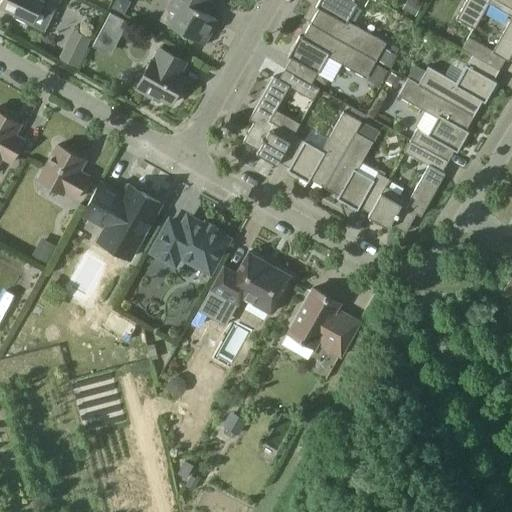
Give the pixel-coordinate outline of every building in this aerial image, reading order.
[(1,0),(0,3),(0,5),(15,13),(14,17),(28,24),(30,21),(34,23),(41,8),(53,15),(60,0),(1,0)] [(130,2),(126,0),(114,0),(111,7),(123,14),(130,2)] [(208,0),(172,0),(168,8),(161,21),(204,45),(218,20),(205,13),(212,2),(208,0)] [(311,24),(377,61),(387,43),(348,21),(358,4),(357,3),(359,0),(320,0),(316,7),(319,9),(311,24)] [(421,5),(412,0),(406,0),(402,8),(415,16),(421,5)] [(475,29),(489,3),(491,0),(467,0),(457,19),(475,29)] [(462,49),(473,55),(500,70),(506,59),(509,61),(511,55),(511,0),(491,0),(489,3),(511,16),(511,17),(493,51),(469,37),(462,49)] [(109,12),(102,26),(120,35),(127,21),(109,12)] [(291,59),(285,69),(312,84),(318,74),(328,56),(367,78),(377,61),(311,24),(303,38),(300,36),(288,57),(291,59)] [(84,52),(66,43),(58,59),(77,68),(84,52)] [(180,75),(187,63),(160,48),(153,60),(152,59),(136,89),(151,98),(153,95),(171,105),(186,78),(180,75)] [(397,55),(384,48),(377,60),(390,67),(397,55)] [(429,67),(419,83),(474,115),(482,101),(485,103),(497,82),(494,80),(500,70),(473,55),(467,65),(457,82),(429,67)] [(388,71),(375,64),(366,80),(379,87),(388,71)] [(414,64),(408,75),(418,82),(425,70),(414,64)] [(320,89),(312,84),(285,69),(279,80),(274,77),(249,120),(254,122),(244,142),(259,150),(257,153),(277,165),(279,162),(294,135),(270,121),(289,87),(314,101),(320,89)] [(396,87),(401,77),(391,72),(386,82),(396,87)] [(411,140),(449,161),(454,150),(457,152),(469,132),(466,130),(474,115),(419,83),(409,78),(399,96),(437,118),(428,134),(418,128),(411,140)] [(323,131),(336,101),(318,94),(306,124),(323,131)] [(361,121),(365,114),(351,106),(348,113),(361,121)] [(294,135),(279,162),(290,167),(288,171),(308,182),(310,179),(325,187),(356,132),(361,121),(348,113),(344,111),(322,150),(305,141),(294,135)] [(0,156),(12,163),(25,140),(12,133),(18,122),(0,112),(0,156)] [(356,132),(325,187),(339,195),(337,199),(358,210),(360,207),(370,213),(385,186),(387,187),(391,180),(378,173),(379,171),(362,162),(371,141),(356,132)] [(385,186),(370,213),(368,216),(389,228),(391,224),(406,233),(416,214),(421,216),(445,173),(443,172),(449,161),(411,140),(404,152),(429,165),(409,200),(387,187),(385,186)] [(76,199),(89,176),(79,170),(85,160),(58,145),(39,180),(63,193),(64,192),(76,199)] [(161,203),(130,185),(124,195),(101,183),(83,214),(106,227),(104,231),(135,249),(161,203)] [(210,270),(227,240),(214,233),(217,228),(203,220),(200,225),(188,218),(183,228),(171,221),(154,251),(174,263),(180,253),(210,270)] [(47,263),(56,246),(41,237),(31,255),(47,263)] [(224,266),(211,289),(199,311),(225,326),(242,297),(271,313),(292,276),(249,252),(237,273),(224,266)] [(511,278),(502,295),(511,300),(511,278)] [(341,356),(360,322),(337,309),(340,304),(313,288),(288,334),(314,349),(318,343),(341,356)] [(104,338),(111,326),(99,319),(93,331),(104,338)] [(246,420),(230,411),(222,426),(238,435),(246,420)] [(193,465),(184,460),(177,473),(186,478),(193,465)] [(199,480),(191,476),(186,486),(193,490),(199,480)]
